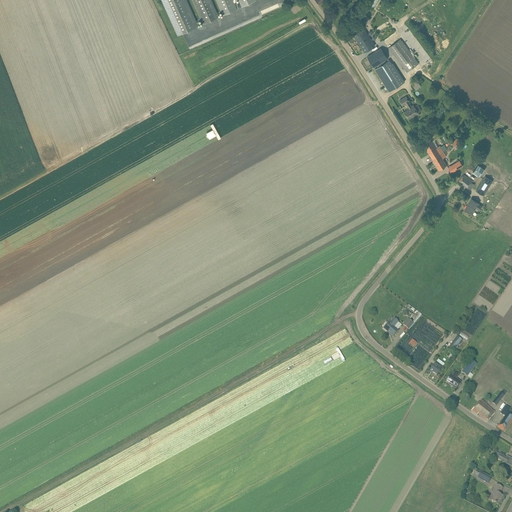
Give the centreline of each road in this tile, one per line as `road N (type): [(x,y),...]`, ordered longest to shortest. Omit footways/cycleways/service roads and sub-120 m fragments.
road 1 (unclassified): [(511,441),(363,334),(359,306),(434,214),(439,197),(311,0)]
road 2 (track): [(7,511),(358,315)]
